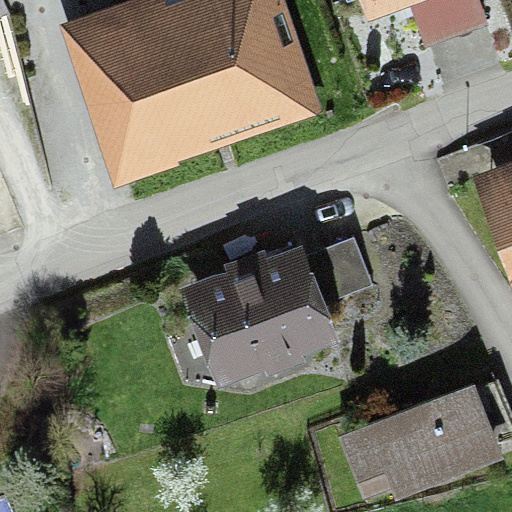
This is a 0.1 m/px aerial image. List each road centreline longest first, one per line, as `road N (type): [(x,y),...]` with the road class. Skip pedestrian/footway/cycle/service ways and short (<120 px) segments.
road 1 (residential): [(0,282),(381,141)]
road 2 (residential): [(381,141),(511,363)]
road 3 (residential): [(381,141),(511,94)]
